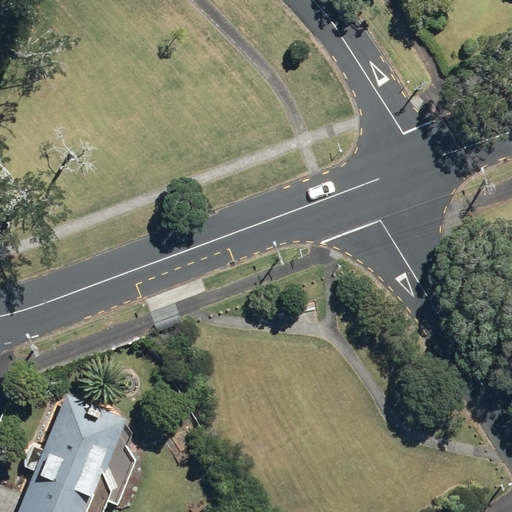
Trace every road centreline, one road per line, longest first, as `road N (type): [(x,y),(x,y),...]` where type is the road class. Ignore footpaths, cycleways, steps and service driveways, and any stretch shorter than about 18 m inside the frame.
road 1 (tertiary): [(392,175),(0,318)]
road 2 (residential): [(392,175),(391,216),(403,249),(511,430)]
road 3 (residential): [(392,175),(393,141),(373,81),(308,0)]
road 4 (tertiary): [(511,131),(392,175)]
